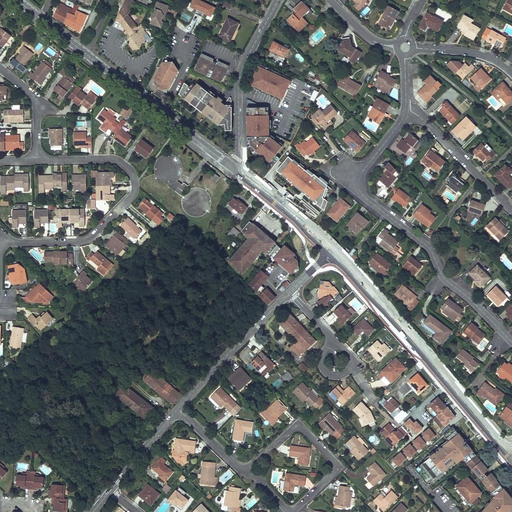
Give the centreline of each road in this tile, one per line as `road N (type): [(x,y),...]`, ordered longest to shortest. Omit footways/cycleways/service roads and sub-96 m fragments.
road 1 (residential): [(0,234),(22,243),(81,242),(131,196),(132,173),(115,159),(36,160)]
road 2 (primary): [(510,457),(333,251)]
road 3 (residential): [(358,184),(430,249),(443,276),(511,342)]
road 4 (primary): [(238,172),(85,54)]
road 5 (residential): [(278,0),(239,78),(238,172)]
road 6 (tertiary): [(289,292),(178,409)]
road 7 (residential): [(405,108),(511,210)]
road 8 (residential): [(291,511),(338,467),(297,424)]
road 9 (primary): [(333,251),(238,172)]
